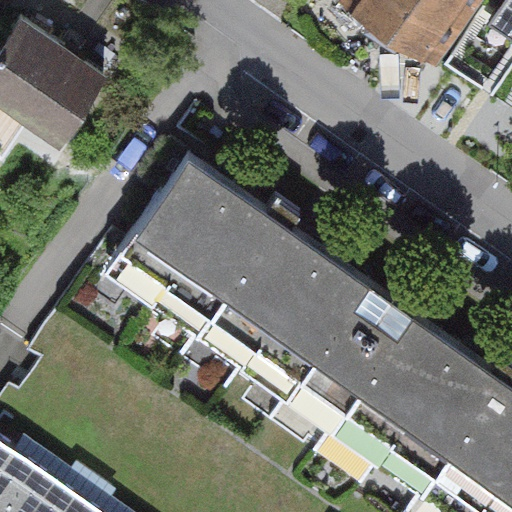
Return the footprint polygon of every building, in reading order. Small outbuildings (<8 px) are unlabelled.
[(443,67),(481,0),(347,0),(342,10),(443,67)] [(511,0),(498,0),(468,67),(511,86),(511,0)] [(105,64),(26,11),(0,49),(0,103),(54,140),(105,64)] [(328,387),(390,296),(183,158),(122,250),(328,387)] [(511,511),(511,377),(390,296),(317,403),(481,511),(511,511)] [(103,511),(0,438),(0,511),(103,511)]
